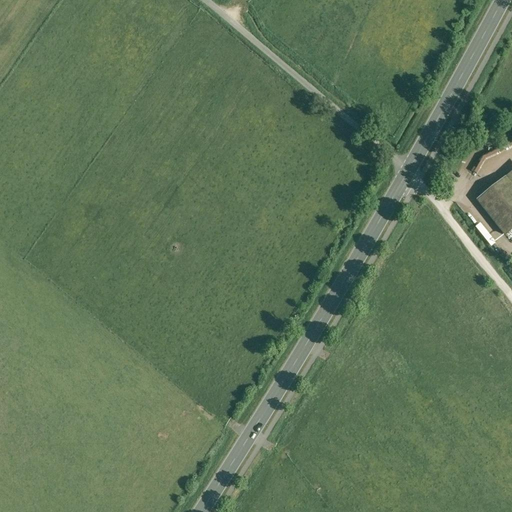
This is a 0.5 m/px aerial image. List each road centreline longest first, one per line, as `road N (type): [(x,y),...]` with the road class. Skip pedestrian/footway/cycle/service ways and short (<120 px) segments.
road 1 (primary): [(200,511),(407,170)]
road 2 (unclassified): [(202,0),(407,170)]
road 3 (primary): [(407,170),(499,0)]
road 4 (track): [(407,170),(511,298)]
